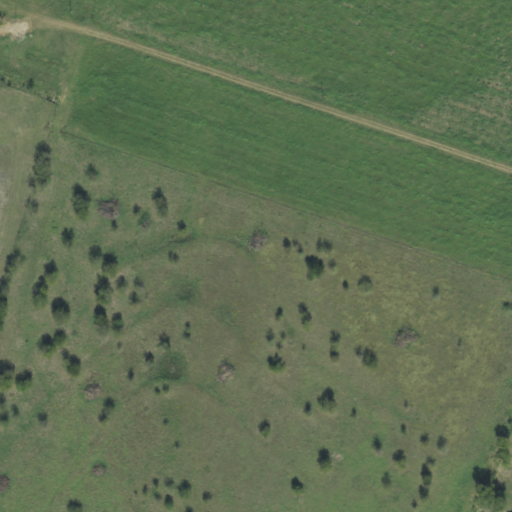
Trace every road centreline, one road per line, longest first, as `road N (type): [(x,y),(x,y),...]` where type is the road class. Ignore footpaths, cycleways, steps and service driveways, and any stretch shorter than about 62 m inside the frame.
road 1 (residential): [(7,83),(167,23),(115,0),(31,10),(0,30),(7,83)]
road 2 (residential): [(511,135),(167,23)]
